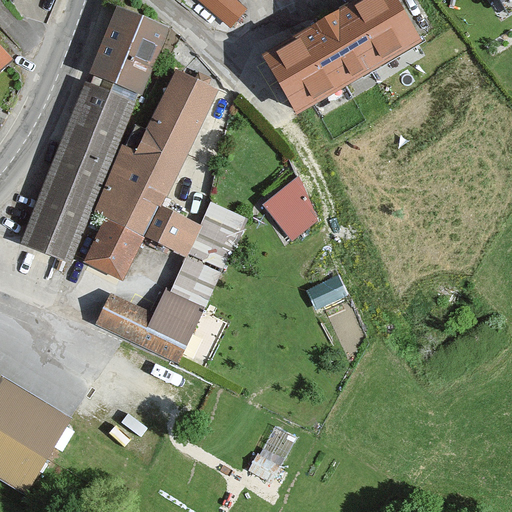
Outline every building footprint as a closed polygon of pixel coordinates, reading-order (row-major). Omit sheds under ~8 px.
[(0,0),(0,70),(19,54),(0,33),(0,0)] [(201,0),(232,26),(249,6),(242,0),(201,0)] [(401,0),(345,0),(264,48),(300,109),(423,36),(401,0)] [(114,2),(86,66),(139,89),(167,26),(114,2)] [(220,96),(178,72),(85,267),(119,289),(220,96)] [(139,107),(83,86),(19,245),(73,266),(139,107)] [(293,240),(326,215),(297,176),(263,202),(293,240)] [(339,272),(308,288),(319,310),(351,294),(339,272)] [(78,428),(0,381),(0,482),(32,502),(78,428)] [(255,467),(277,477),(297,433),(275,423),(255,467)]
